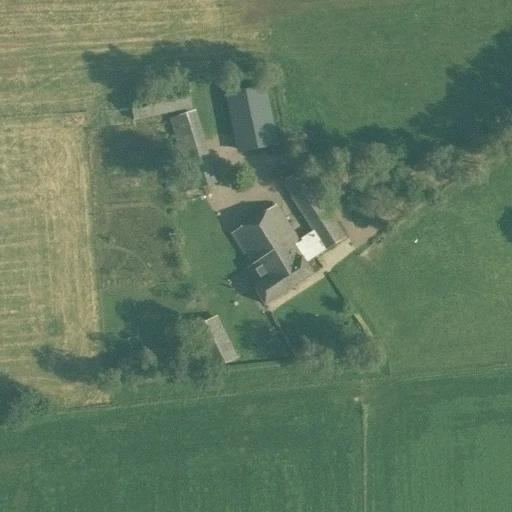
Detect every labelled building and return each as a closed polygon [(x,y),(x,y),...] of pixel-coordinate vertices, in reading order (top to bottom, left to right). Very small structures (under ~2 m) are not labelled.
[(238,153),(277,145),(264,85),(225,94),(238,153)] [(133,121),(191,109),(186,86),(129,98),(133,121)] [(184,193),(217,183),(196,110),(169,118),(187,179),(181,181),(184,193)] [(276,205),(230,234),(250,266),(245,269),(256,286),(253,288),(264,306),(312,275),(305,264),(344,239),(302,172),(283,184),(313,232),(300,241),(276,205)] [(214,372),(233,362),(210,320),(192,330),(214,372)]
